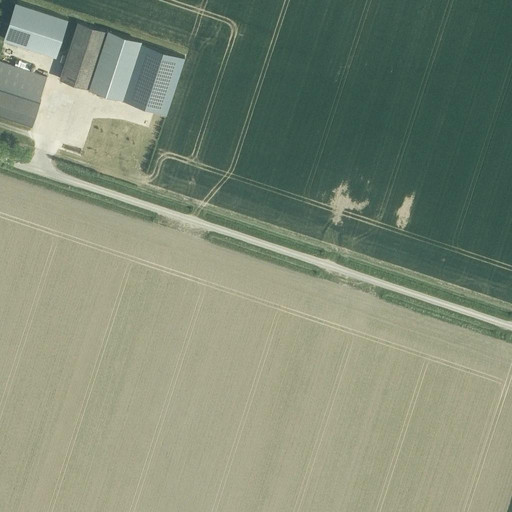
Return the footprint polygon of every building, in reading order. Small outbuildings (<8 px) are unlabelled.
[(17,1),(5,39),(56,55),(68,18),(17,1)] [(60,78),(89,87),(123,98),(141,40),(78,21),(60,78)] [(123,98),(122,98),(166,112),(185,55),(141,41),(123,98)] [(0,114),(31,125),(40,97),(40,96),(47,75),(0,59),(0,114)] [(86,126),(83,132),(90,136),(93,130),(86,126)]
